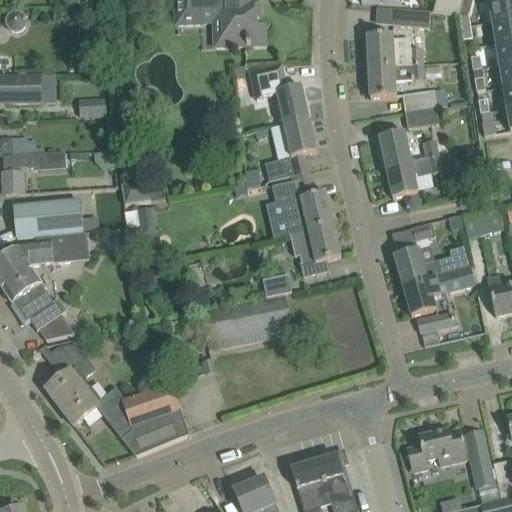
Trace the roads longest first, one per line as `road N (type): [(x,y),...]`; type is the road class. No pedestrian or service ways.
road 1 (residential): [(362,402),(263,429),(67,502)]
road 2 (residential): [(360,230),(333,115),(329,0)]
road 3 (residential): [(404,391),(360,230)]
road 4 (residential): [(360,230),(511,192)]
